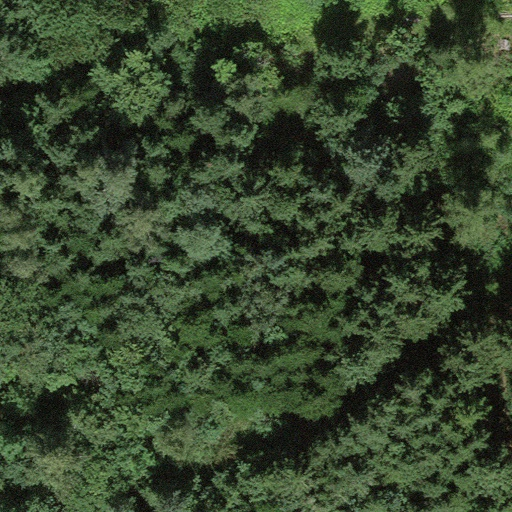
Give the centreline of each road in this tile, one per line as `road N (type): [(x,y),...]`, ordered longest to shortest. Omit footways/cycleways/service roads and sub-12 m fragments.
road 1 (track): [(0,507),(216,465),(269,445),(511,270)]
road 2 (track): [(509,273),(497,374),(511,503)]
